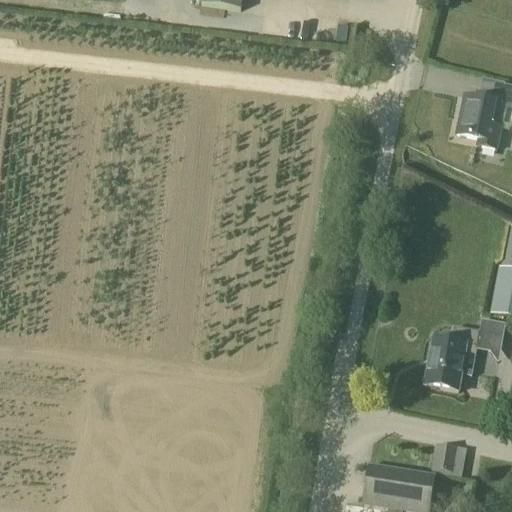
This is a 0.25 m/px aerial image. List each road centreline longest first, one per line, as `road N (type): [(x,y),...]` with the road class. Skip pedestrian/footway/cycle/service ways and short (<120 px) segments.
road 1 (unclassified): [(324,511),(414,0)]
road 2 (track): [(0,56),(395,101)]
